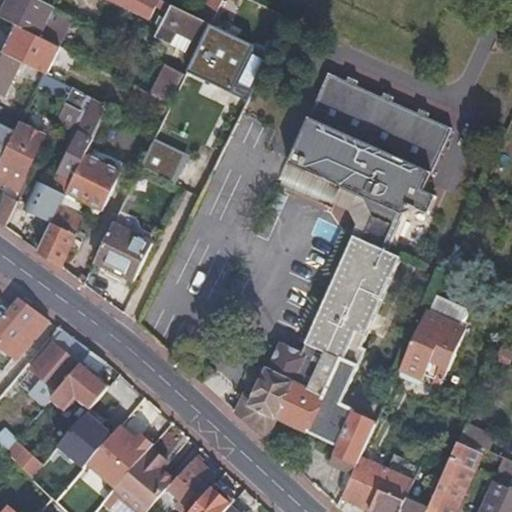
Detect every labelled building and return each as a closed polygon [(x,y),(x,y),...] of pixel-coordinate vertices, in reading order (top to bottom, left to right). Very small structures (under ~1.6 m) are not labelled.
[(37,0),(8,0),(0,16),(0,18),(16,27),(21,29),(57,47),(72,18),(37,0)] [(194,57),(210,25),(208,24),(201,20),(161,0),(111,0),(149,20),(154,7),(167,13),(164,19),(161,25),(155,38),(171,46),(177,34),(191,40),(185,53),(194,57)] [(240,18),(248,0),(222,0),(210,25),(194,57),(185,75),(171,105),(166,115),(158,132),(131,187),(137,189),(140,183),(154,196),(240,18)] [(222,0),(210,0),(201,20),(208,24),(210,25),(222,0)] [(258,28),(267,8),(251,0),(248,0),(240,18),(258,28)] [(279,36),(288,18),(267,8),(258,28),(175,197),(181,195),(171,216),(187,224),(191,216),(205,188),(213,171),(262,70),(279,36)] [(171,46),(185,53),(191,40),(177,34),(171,46)] [(2,54),(0,53),(0,92),(4,94),(19,63),(2,54)] [(183,74),(165,65),(151,95),(168,104),(183,74)] [(53,72),(50,78),(59,83),(62,77),(53,72)] [(42,74),(37,85),(66,100),(71,89),(59,83),(50,78),(44,75),(42,74)] [(329,74),(293,155),(334,174),(416,211),(429,217),(437,198),(424,192),(453,130),(427,118),(429,114),(420,110),(418,114),(392,102),(394,98),(384,93),(383,98),(357,86),(358,82),(349,77),(347,82),(329,74)] [(166,115),(171,105),(168,104),(151,95),(135,87),(130,97),(166,115)] [(66,100),(55,123),(71,130),(74,126),(77,120),(81,122),(78,128),(55,176),(49,188),(41,184),(37,182),(24,209),(52,224),(60,207),(67,194),(85,155),(108,107),(71,89),(66,100)] [(44,136),(18,124),(15,132),(0,162),(0,180),(2,181),(19,189),(44,136)] [(0,162),(15,132),(0,124),(0,162)] [(85,155),(67,194),(84,202),(90,205),(101,210),(102,211),(120,172),(85,155)] [(334,174),(293,155),(288,164),(343,189),(346,183),(372,195),(367,207),(371,205),(375,212),(372,219),(363,222),(356,238),(355,238),(306,344),(310,346),(305,357),(281,346),(270,370),(267,369),(253,398),(248,395),(245,396),(236,414),(266,441),(277,418),(337,446),(351,413),(352,411),(341,405),(365,350),(361,348),(378,311),(384,314),(391,299),(385,296),(391,284),(393,285),(394,281),(392,281),(402,259),(388,253),(404,216),(416,211),(334,174)] [(343,189),(288,164),(278,186),(333,211),(343,189)] [(46,172),(41,184),(49,188),(55,176),(46,172)] [(4,194),(0,202),(0,223),(5,227),(17,201),(4,194)] [(60,207),(77,216),(84,202),(67,194),(60,207)] [(100,212),(101,210),(90,205),(89,206),(89,208),(90,210),(91,212),(93,213),(96,214),(98,213),(100,212)] [(52,224),(39,252),(59,266),(62,268),(76,238),(73,236),(82,218),(77,216),(60,207),(52,224)] [(113,223),(96,260),(135,280),(153,243),(113,223)] [(436,296),(428,312),(453,323),(460,307),(436,296)] [(42,315),(18,298),(0,319),(0,360),(4,364),(8,359),(10,361),(13,357),(15,359),(49,320),(42,315)] [(465,309),(460,307),(453,323),(462,327),(467,315),(465,309)] [(428,312),(426,311),(399,370),(422,380),(426,372),(430,374),(453,323),(428,312)] [(453,323),(430,374),(435,376),(431,384),(439,388),(466,329),(462,327),(453,323)] [(78,341),(63,330),(31,369),(58,391),(63,385),(92,351),(78,341)] [(511,351),(501,346),(495,359),(508,364),(511,355),(511,351)] [(63,385),(58,391),(52,398),(64,408),(75,395),(91,408),(92,406),(109,386),(93,373),(89,369),(100,357),(92,351),(63,385)] [(105,360),(100,357),(89,369),(93,373),(105,360)] [(0,368),(2,370),(10,361),(8,359),(4,364),(0,360),(0,368)] [(59,447),(56,450),(69,460),(84,442),(125,394),(112,384),(93,407),(92,406),(91,408),(71,431),(59,447)] [(145,397),(136,388),(118,408),(128,417),(145,397)] [(360,457),(375,424),(351,413),(337,446),(330,461),(353,472),(360,457)] [(468,420),(460,438),(488,451),(496,434),(468,420)] [(152,446),(154,443),(143,433),(119,460),(131,470),(144,455),(149,449),(152,446)] [(11,447),(7,452),(11,456),(19,464),(31,476),(33,478),(39,470),(13,445),(11,447)] [(426,511),(454,511),(480,456),(456,445),(427,510),(426,511)] [(159,464),(164,468),(169,461),(152,446),(149,449),(162,461),(159,464)] [(404,458),(420,466),(426,454),(408,446),(404,458)] [(168,488),(176,479),(164,468),(159,464),(162,461),(149,449),(144,455),(131,470),(124,478),(154,504),(168,488)] [(393,453),(387,469),(388,469),(414,481),(420,466),(404,458),(393,453)] [(72,483),(56,501),(67,511),(94,511),(114,489),(124,478),(131,470),(119,460),(118,461),(112,457),(108,454),(100,462),(105,466),(108,476),(91,497),(88,501),(77,491),(80,487),(88,477),(82,472),(72,483)] [(198,505),(216,484),(212,480),(217,475),(196,457),(176,479),(168,488),(188,505),(193,500),(193,501),(198,505)] [(387,469),(360,457),(353,472),(342,499),(370,511),(388,469),(387,469)] [(511,460),(503,457),(478,511),(511,511),(511,489),(506,487),(511,473),(511,460)] [(414,481),(388,469),(370,511),(371,511),(399,511),(405,500),(414,481)] [(33,478),(31,476),(23,484),(28,489),(36,481),(33,478)] [(124,478),(114,489),(140,511),(147,511),(154,504),(124,478)] [(223,511),(230,505),(234,499),(226,492),(230,487),(220,479),(216,484),(198,505),(191,511),(223,511)] [(51,496),(54,499),(56,501),(72,483),(67,480),(51,496)] [(43,511),(54,499),(51,496),(36,481),(28,489),(24,493),(43,511)] [(91,497),(80,487),(77,491),(88,501),(91,497)] [(405,500),(399,511),(426,511),(427,510),(405,500)]
